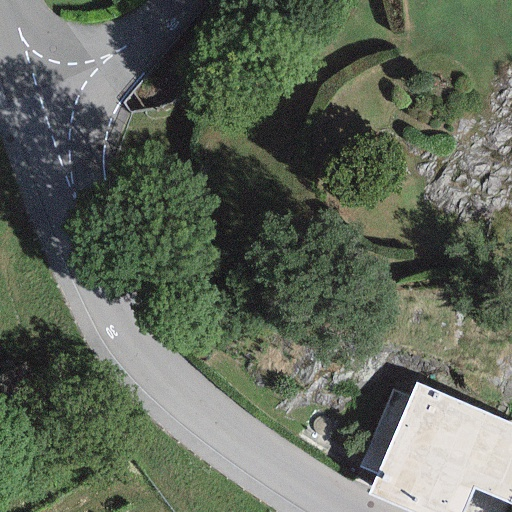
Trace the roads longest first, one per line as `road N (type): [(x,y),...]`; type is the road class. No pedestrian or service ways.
road 1 (residential): [(350,511),(216,426),(156,375),(124,332),(36,99)]
road 2 (residential): [(36,99),(149,34),(182,0)]
